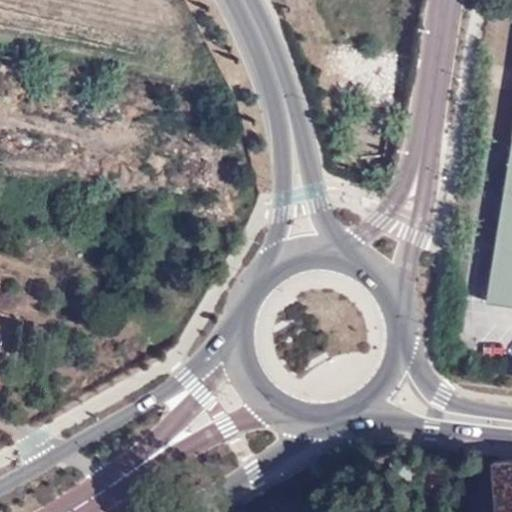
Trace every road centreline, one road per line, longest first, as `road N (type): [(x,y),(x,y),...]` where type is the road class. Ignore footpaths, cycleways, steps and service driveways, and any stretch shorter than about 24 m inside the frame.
road 1 (secondary): [(240,319),(186,377),(0,485)]
road 2 (secondary): [(175,511),(252,468),(317,417)]
road 3 (secondary): [(354,409),(425,421),(511,422)]
road 4 (tertiary): [(290,120),(273,268)]
road 5 (tertiary): [(339,255),(290,120)]
road 6 (secondary): [(511,420),(441,397),(403,339)]
road 7 (secondary): [(240,319),(240,349),(255,384),(283,408),(317,417)]
road 8 (tertiary): [(290,120),(246,0)]
